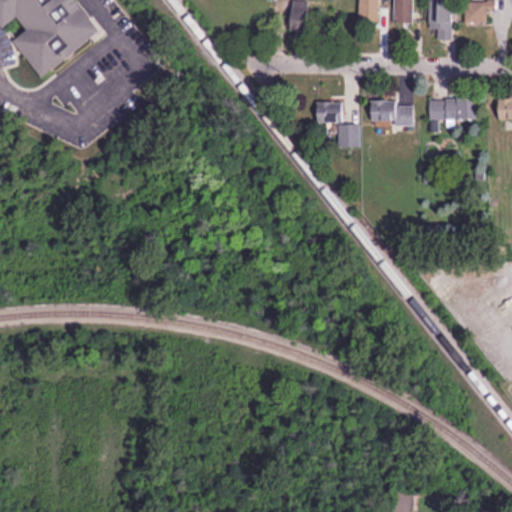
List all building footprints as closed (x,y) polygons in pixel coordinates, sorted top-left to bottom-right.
[(43,76),(101,32),(77,0),(0,0),(0,22),(4,28),(18,17),(28,30),(15,39),(43,76)] [(381,22),(380,0),(360,0),(361,22),(381,22)] [(396,0),(396,23),(415,23),(415,0),(396,0)] [(431,0),(432,30),(440,30),(440,41),(456,41),(456,0),(431,0)] [(490,23),(490,11),(497,11),(497,0),(466,0),(466,23),(490,23)] [(431,99),(431,122),(480,122),(480,99),(431,99)] [(511,99),(501,100),(501,121),(511,121),(511,99)] [(346,101),(319,101),(319,123),(346,123),(346,101)] [(373,101),(373,124),(415,124),(415,101),(373,101)] [(362,147),(362,125),(340,125),(340,147),(362,147)]
